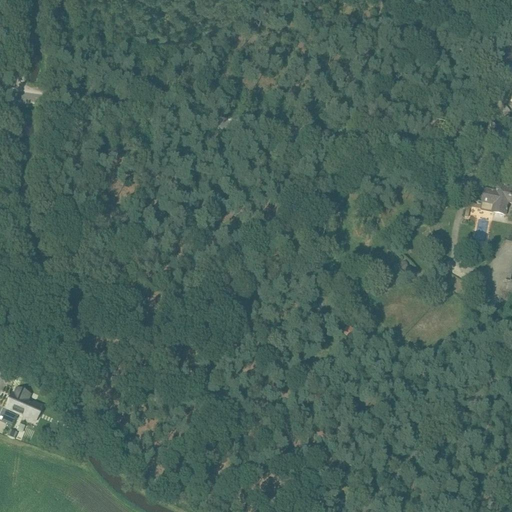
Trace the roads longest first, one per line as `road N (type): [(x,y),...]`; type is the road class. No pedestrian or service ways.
road 1 (tertiary): [(511,170),(0,92)]
road 2 (tertiary): [(361,511),(511,352)]
